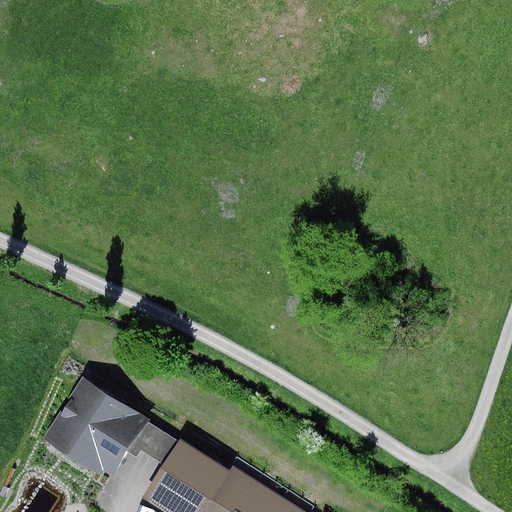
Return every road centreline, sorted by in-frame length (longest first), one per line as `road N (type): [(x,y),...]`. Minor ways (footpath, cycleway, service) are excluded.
road 1 (track): [(0,235),(310,388),(496,511)]
road 2 (track): [(511,327),(477,429),(448,481)]
